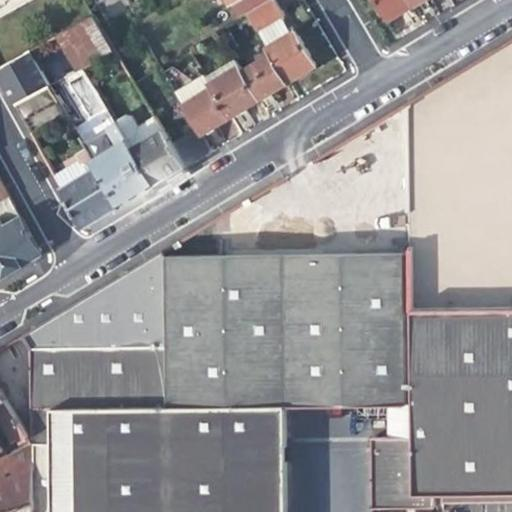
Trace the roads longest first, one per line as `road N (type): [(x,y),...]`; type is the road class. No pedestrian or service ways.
road 1 (residential): [(72,266),(381,80)]
road 2 (residential): [(381,80),(511,1)]
road 3 (residential): [(72,266),(0,133)]
